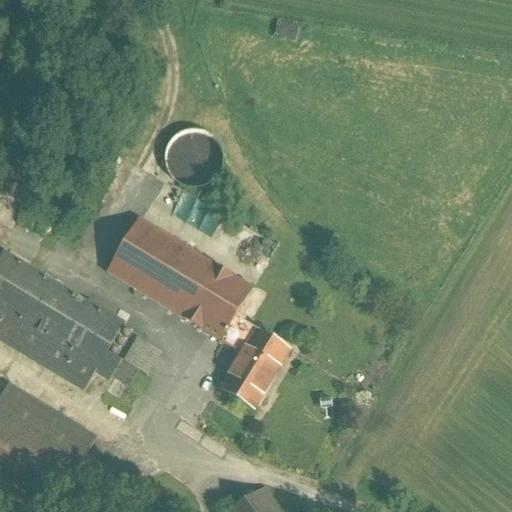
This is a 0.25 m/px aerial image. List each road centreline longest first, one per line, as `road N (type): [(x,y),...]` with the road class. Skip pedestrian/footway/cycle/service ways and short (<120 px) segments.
road 1 (track): [(130,177),(173,96),(169,37),(150,0)]
road 2 (unknown): [(34,511),(117,478),(198,476)]
